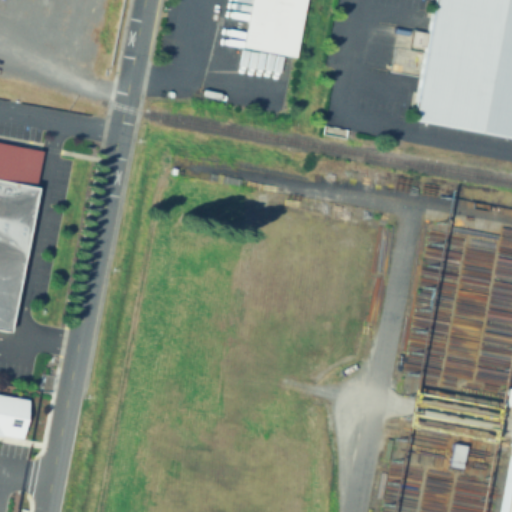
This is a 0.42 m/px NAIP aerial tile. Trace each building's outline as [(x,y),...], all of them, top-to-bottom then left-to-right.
[(299,0),(289,58),(239,48),(247,0),(299,0)] [(511,0),(511,136),(404,116),(426,0),(511,0)] [(3,333),(0,332),(0,141),(37,148),(3,333)] [(511,511),(492,511),(507,439),(501,438),(505,416),(511,417),(511,412),(511,406),(501,405),(504,388),(511,389),(511,511)] [(0,432),(0,399),(26,404),(21,436),(0,432)] [(458,447),(450,445),(446,460),(454,462),(458,447)]
